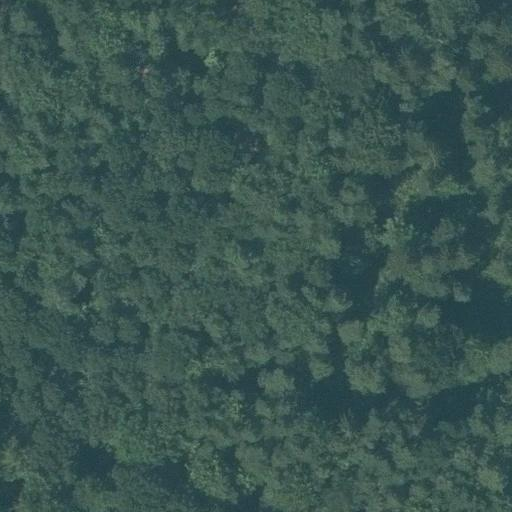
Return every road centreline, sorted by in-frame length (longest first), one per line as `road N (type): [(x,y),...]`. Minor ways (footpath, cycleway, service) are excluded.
road 1 (track): [(118,456),(298,0)]
road 2 (track): [(255,511),(118,456)]
road 3 (track): [(118,456),(0,409)]
